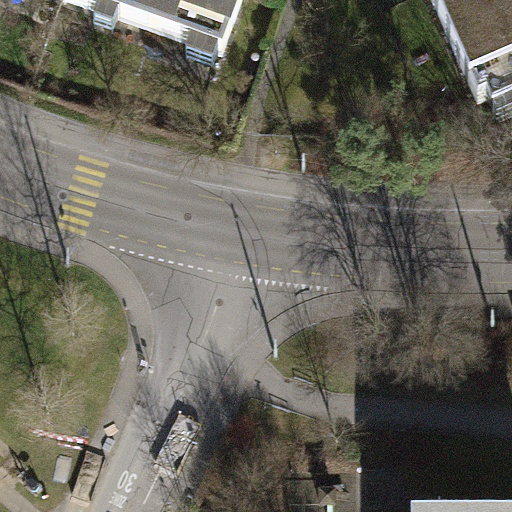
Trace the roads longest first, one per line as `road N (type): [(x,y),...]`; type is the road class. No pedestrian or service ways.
road 1 (residential): [(118,511),(183,394),(240,236)]
road 2 (tertiary): [(511,256),(401,257),(240,236)]
road 3 (tertiary): [(240,236),(82,201),(0,165)]
